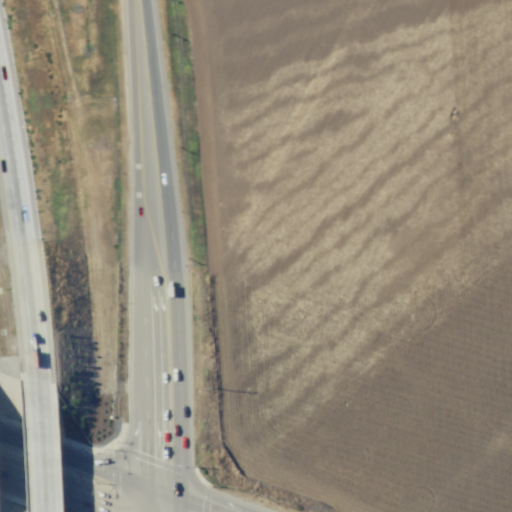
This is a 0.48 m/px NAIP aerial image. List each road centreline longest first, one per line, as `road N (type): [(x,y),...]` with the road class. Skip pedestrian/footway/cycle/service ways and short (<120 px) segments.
road 1 (secondary): [(142,0),(165,362),(162,511)]
road 2 (motorway): [(38,383),(0,79)]
road 3 (secondary): [(139,511),(0,463)]
road 4 (motorway): [(42,511),(38,383)]
